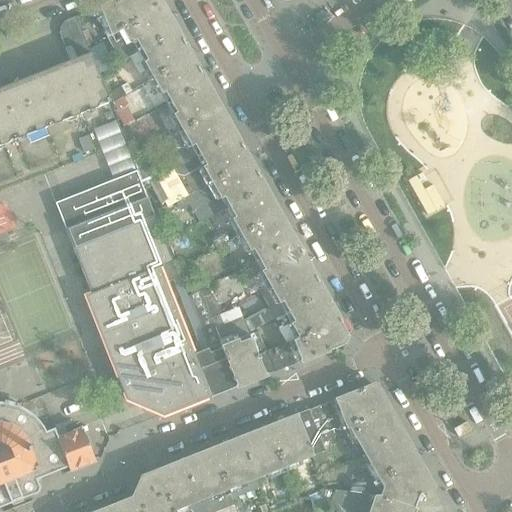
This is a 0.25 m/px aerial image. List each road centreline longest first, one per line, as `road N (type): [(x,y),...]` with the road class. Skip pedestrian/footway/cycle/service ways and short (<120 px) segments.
road 1 (residential): [(511,456),(286,58)]
road 2 (residential): [(47,511),(117,481),(138,450),(385,354)]
road 3 (residential): [(236,92),(385,354)]
road 4 (residential): [(385,354),(480,511)]
